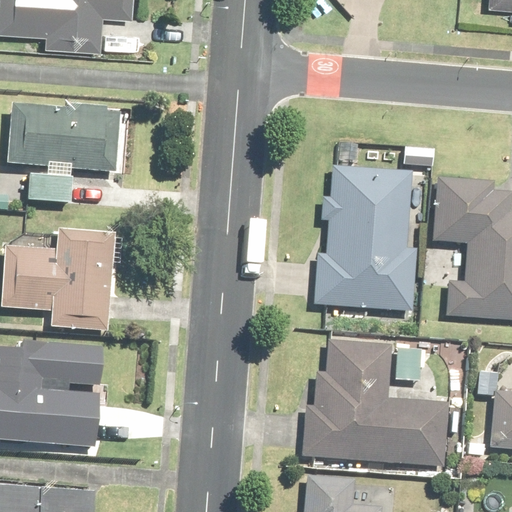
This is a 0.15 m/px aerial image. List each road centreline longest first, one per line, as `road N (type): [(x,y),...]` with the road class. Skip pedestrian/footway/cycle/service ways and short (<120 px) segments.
road 1 (residential): [(238,71),(205,511)]
road 2 (residential): [(238,71),(511,95)]
